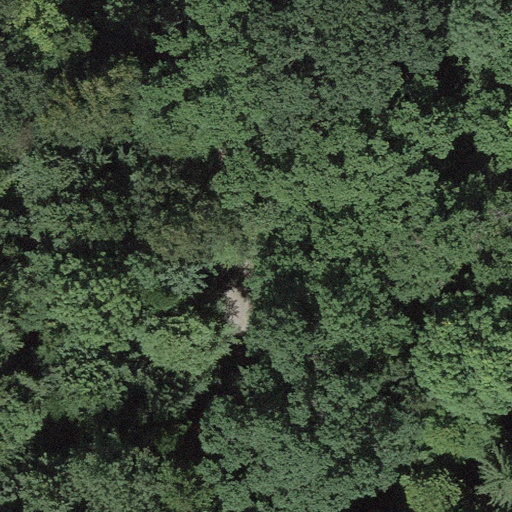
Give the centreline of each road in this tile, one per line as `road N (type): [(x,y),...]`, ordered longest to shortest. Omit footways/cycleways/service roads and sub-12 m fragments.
road 1 (track): [(223,0),(197,249),(196,511)]
road 2 (track): [(328,0),(464,182),(511,213)]
